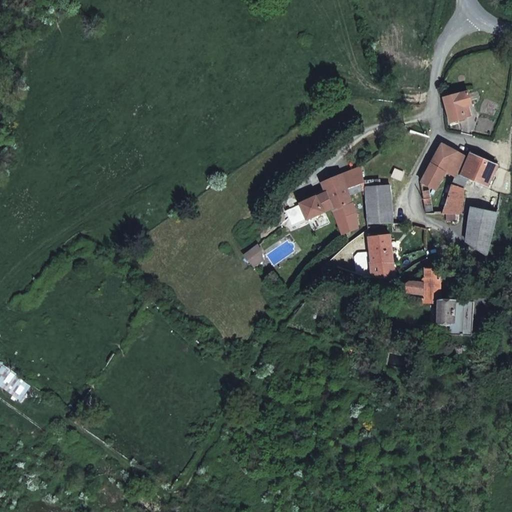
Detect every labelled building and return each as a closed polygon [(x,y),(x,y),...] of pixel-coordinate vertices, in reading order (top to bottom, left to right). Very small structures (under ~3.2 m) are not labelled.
[(451,122),(466,118),(464,107),(468,105),(468,106),(472,105),(468,91),(444,98),(451,122)] [(458,152),(442,143),(432,163),(446,172),(458,152)] [(467,157),(458,152),(446,172),(455,177),(456,173),(457,173),(467,157)] [(492,163),(479,158),(478,161),(469,157),(469,158),(461,174),(488,186),(496,170),(498,166),(492,163)] [(446,172),(432,163),(422,183),(436,190),(446,172)] [(364,181),(362,169),(362,167),(345,174),(342,175),(350,196),(365,189),(365,187),(364,181)] [(403,174),(395,171),(393,176),(401,179),(403,174)] [(468,177),(457,173),(456,173),(455,177),(452,185),(464,189),(468,177)] [(353,204),(342,175),(322,183),(327,193),(333,209),(334,212),(353,204)] [(380,186),(365,187),(367,224),(393,223),(391,185),(380,186)] [(463,191),(464,189),(452,185),(442,214),(462,214),(463,191)] [(333,209),(327,193),(318,197),(325,213),(333,209)] [(325,213),(318,197),(317,196),(300,204),(307,220),(325,213)] [(307,220),(300,204),(278,217),(283,226),(286,230),(307,220)] [(357,213),(353,204),(334,212),(343,233),(358,228),(357,213)] [(498,213),(471,208),(471,214),(467,242),(487,256),(498,213)] [(390,236),(369,238),(372,263),(393,262),(390,236)] [(369,248),(362,248),(354,252),(345,259),(338,268),(339,268),(367,277),(369,248)] [(260,257),(251,263),(254,266),(262,261),(260,257)] [(482,262),(471,260),(468,278),(480,279),(482,262)] [(393,262),(372,263),(374,278),(395,279),(393,262)] [(441,301),(441,268),(429,268),(427,268),(426,269),(426,270),(425,278),(423,278),(423,283),(424,294),(424,300),(424,303),(439,302),(441,302),(441,301)] [(423,283),(409,281),(406,283),(405,292),(421,294),(424,294),(423,283)] [(405,292),(406,283),(398,288),(397,292),(405,292)] [(473,336),(475,302),(455,301),(455,323),(438,323),(438,335),(473,336)] [(455,323),(455,301),(441,301),(441,302),(439,302),(438,323),(455,323)] [(353,349),(344,347),(341,355),(350,358),(353,349)] [(30,384),(0,363),(0,384),(20,399),(30,384)] [(83,417),(76,413),(74,416),(72,419),(78,424),(83,417)]
